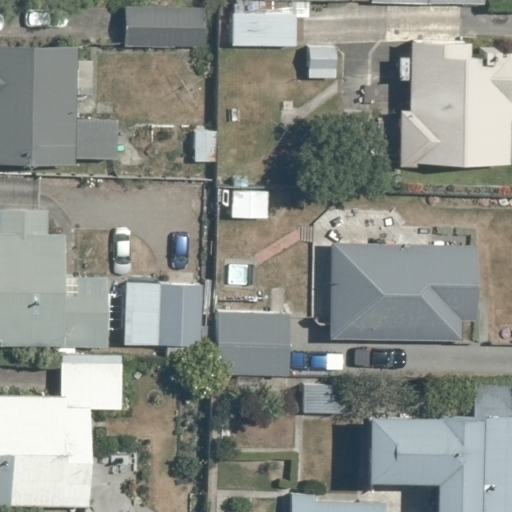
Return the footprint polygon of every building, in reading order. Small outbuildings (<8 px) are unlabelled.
[(292,42),(292,4),(230,4),(230,42),(292,42)] [(210,7),(126,5),(125,47),(209,49),(210,7)] [(0,152),(125,155),(126,119),(126,113),(77,112),(78,40),(0,38),(0,152)] [(308,41),(306,75),(338,76),(336,121),(390,123),(393,44),(308,41)] [(400,157),(511,161),(511,151),(511,48),(404,45),(403,79),(410,79),(409,104),(402,104),(400,157)] [(267,190),(232,189),(231,221),(265,222),(267,190)] [(64,233),(0,231),(0,339),(125,343),(127,274),(63,272),(64,233)] [(329,331),(458,336),(459,317),(481,318),(484,246),(333,239),(329,331)] [(200,277),(152,278),(154,344),(201,343),(200,277)] [(307,313),(214,310),(212,368),(305,371),(307,313)] [(124,355),(58,352),(57,395),(0,392),(0,502),(132,507),(134,452),(89,450),(90,406),(122,407),(124,355)] [(341,381),(301,383),(302,412),(343,410),(341,381)] [(464,389),(464,407),(431,407),(430,412),(373,409),(370,473),(438,476),(437,511),(511,511),(511,407),(508,407),(508,389),(464,389)] [(295,411),(240,409),(238,446),(294,448),(295,411)] [(382,511),(383,502),(289,499),(288,511),(382,511)]
